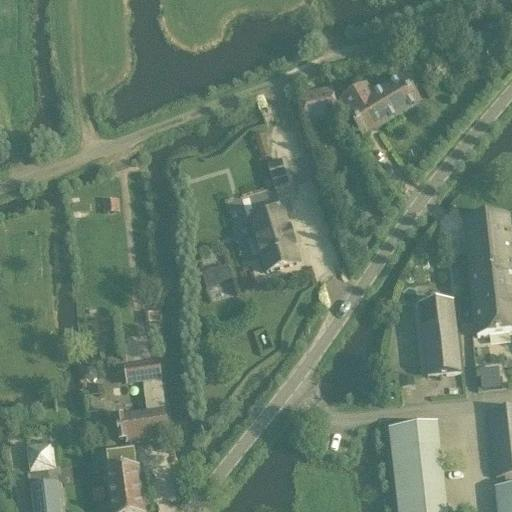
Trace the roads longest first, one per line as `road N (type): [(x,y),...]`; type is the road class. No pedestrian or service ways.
road 1 (track): [(0,190),(489,0)]
road 2 (tertiary): [(198,511),(337,328),(418,204),(511,96)]
